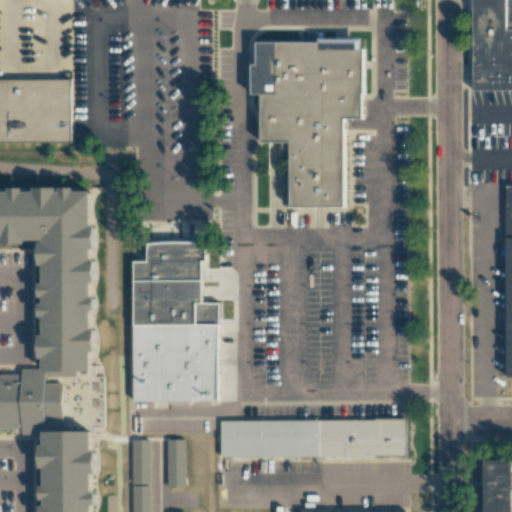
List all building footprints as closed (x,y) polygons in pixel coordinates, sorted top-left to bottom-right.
[(511,0),(475,0),(475,89),(511,89),(511,0)] [(357,39),(318,39),(318,44),(255,43),(255,66),(249,65),(249,94),(257,95),(256,144),(289,144),(288,208),(341,209),(343,119),(362,119),(363,51),(357,51),(357,39)] [(70,78),(0,78),(0,142),(71,142),(70,78)] [(86,377),(35,377),(33,248),(0,248),(0,200),(84,200),(86,377)] [(133,262),(134,401),(219,401),(219,303),(201,303),(201,261),(206,261),(206,243),(147,243),(148,262),(133,262)] [(61,425),(43,425),(43,435),(0,435),(0,383),(40,383),(40,389),(61,389),(61,425)] [(408,419),(220,420),(220,457),(408,456),(408,419)] [(186,487),(185,439),(166,440),(167,488),(186,487)] [(85,440),(85,511),(36,511),(36,440),(85,440)] [(150,484),(150,440),(132,440),(132,484),(150,484)] [(511,511),(511,460),(487,460),(487,511),(511,511)] [(149,511),(150,486),(132,486),(132,511),(149,511)]
